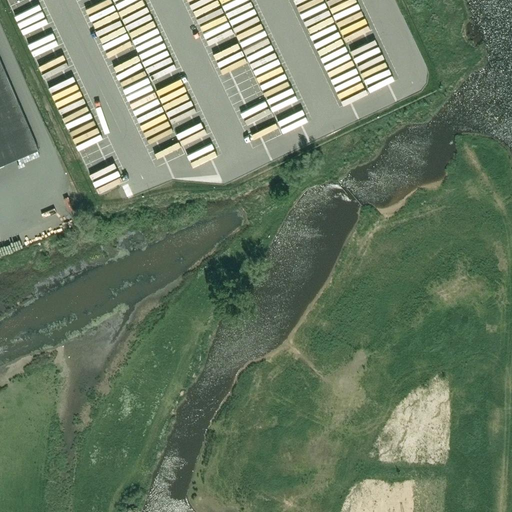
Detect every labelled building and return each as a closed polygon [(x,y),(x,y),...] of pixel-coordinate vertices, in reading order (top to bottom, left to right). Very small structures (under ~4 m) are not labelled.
[(0,163),(37,148),(6,73),(0,60),(0,163)] [(165,107),(126,116),(131,139),(170,130),(165,107)] [(239,161),(235,149),(229,151),(233,163),(239,161)] [(222,167),(221,150),(208,151),(209,168),(222,167)] [(65,215),(43,157),(18,166),(40,224),(65,215)] [(92,190),(82,195),(86,204),(96,199),(92,190)]
